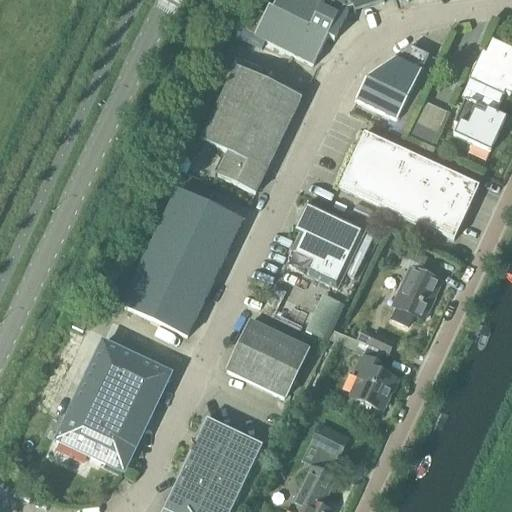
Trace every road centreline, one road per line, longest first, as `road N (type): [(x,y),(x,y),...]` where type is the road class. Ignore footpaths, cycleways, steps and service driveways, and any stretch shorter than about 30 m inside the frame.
road 1 (unclassified): [(129,511),(317,113),(352,56),(401,18),(511,1)]
road 2 (secondary): [(0,354),(153,38),(179,0)]
road 3 (unclassified): [(357,511),(511,187)]
